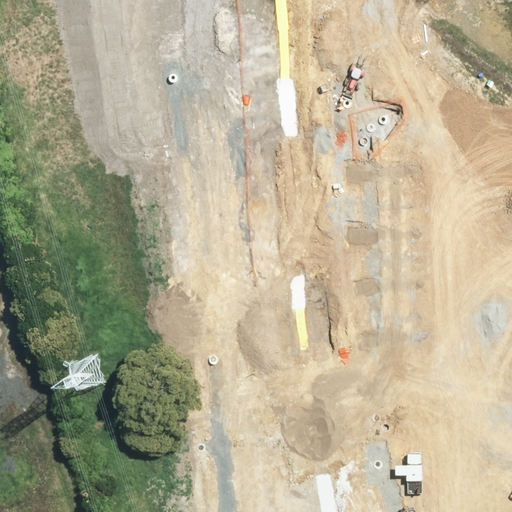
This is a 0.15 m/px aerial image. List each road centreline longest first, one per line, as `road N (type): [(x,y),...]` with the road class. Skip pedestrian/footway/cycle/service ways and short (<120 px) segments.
road 1 (residential): [(252,511),(224,99)]
road 2 (residential): [(224,99),(382,113),(511,136)]
road 3 (residential): [(328,511),(511,447)]
